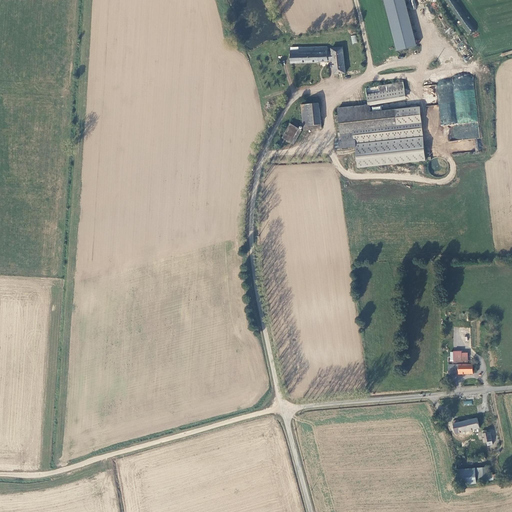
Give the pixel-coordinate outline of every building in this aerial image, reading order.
[(383,0),(395,51),(415,47),(405,0),(383,0)] [(445,0),(466,35),(474,31),(455,0),(445,0)] [(327,52),(327,48),(299,48),(299,50),(291,51),(291,64),(319,63),(328,62),(327,52)] [(327,52),(328,62),(332,61),(334,76),(345,74),(343,48),(332,48),(332,52),(327,52)] [(436,79),(441,125),(461,123),(463,139),(479,137),(473,75),(436,79)] [(380,87),(364,91),(366,104),(404,97),(401,84),(380,87)] [(423,93),(435,93),(435,85),(424,85),(423,93)] [(319,102),(300,104),(303,128),(314,127),(321,127),(319,102)] [(368,107),(337,110),(338,118),(334,118),(334,125),(339,124),(341,143),(338,144),(339,150),(362,147),(362,142),(372,140),(421,134),(418,114),(418,108),(417,108),(369,114),(368,107)] [(293,145),(301,130),(289,123),(281,138),(293,145)] [(468,352),(450,351),(450,362),(468,363),(468,352)] [(471,364),(446,365),(447,375),(471,374),(471,364)] [(455,421),(453,422),(452,425),(455,435),(483,428),(481,418),(456,424),(455,421)] [(484,431),(480,432),(482,445),(485,444),(486,448),(491,446),(487,433),(484,434),(484,431)] [(457,443),(449,445),(451,451),(459,449),(457,443)] [(484,469),(477,471),(480,483),(487,481),(484,469)] [(476,470),(457,472),(459,486),(477,485),(476,470)]
